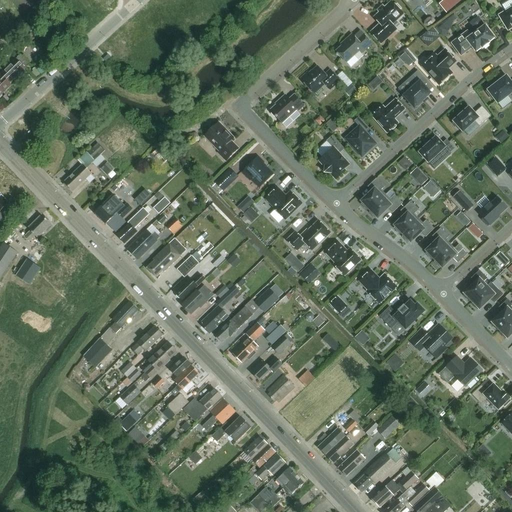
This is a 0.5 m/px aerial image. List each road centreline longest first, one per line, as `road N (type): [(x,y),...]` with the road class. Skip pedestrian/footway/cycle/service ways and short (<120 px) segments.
road 1 (tertiary): [(355,511),(0,142)]
road 2 (unclassified): [(334,202),(240,108),(353,0)]
road 3 (unclassified): [(511,47),(334,202)]
road 4 (unclassified): [(0,123),(131,6)]
road 5 (unclassified): [(439,291),(334,202)]
